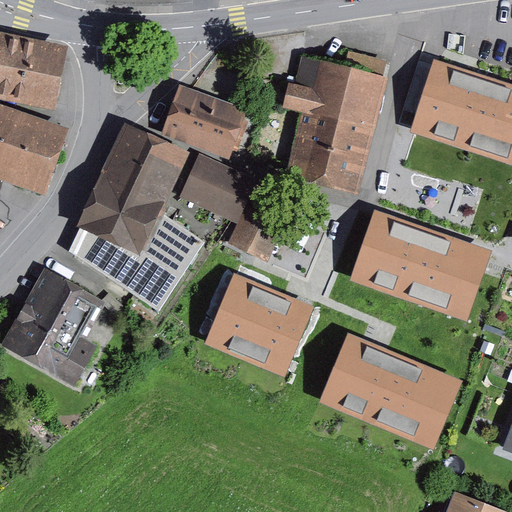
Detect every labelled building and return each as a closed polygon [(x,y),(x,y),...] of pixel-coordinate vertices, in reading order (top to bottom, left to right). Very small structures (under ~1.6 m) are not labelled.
[(0,89),(50,100),(59,56),(0,43),(0,89)] [(349,55),(345,69),(303,59),(291,108),(313,113),(304,146),(297,144),(291,168),(349,183),(380,63),(349,55)] [(511,80),(439,56),(413,134),(511,167),(511,80)] [(183,99),(172,127),(234,150),(244,122),(183,99)] [(0,110),(0,173),(40,188),(57,137),(53,129),(0,110)] [(134,131),(75,254),(158,310),(203,242),(154,210),(173,171),(176,173),(181,162),(173,158),(177,150),(134,131)] [(202,161),(187,194),(235,215),(250,183),(202,161)] [(254,196),(227,253),(252,265),(279,208),(254,196)] [(383,220),(362,277),(472,316),(492,259),(383,220)] [(246,274),(217,343),(295,375),(324,307),(246,274)] [(54,275),(33,311),(25,306),(6,339),(75,378),(93,347),(80,340),(77,346),(71,342),(96,300),(54,275)] [(360,334),(331,403),(439,447),(467,378),(360,334)] [(9,428),(28,444),(37,435),(18,418),(9,428)] [(487,511),(458,501),(454,511),(487,511)]
